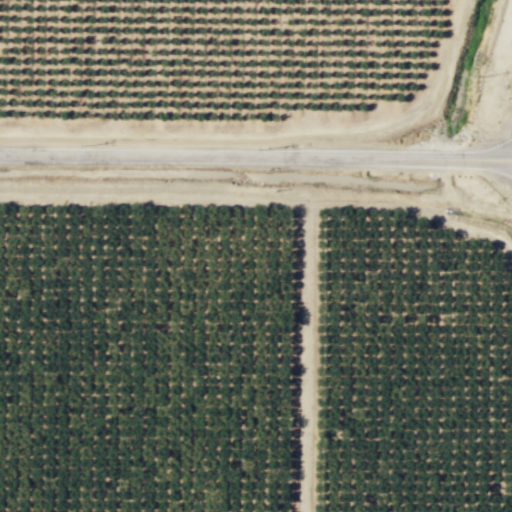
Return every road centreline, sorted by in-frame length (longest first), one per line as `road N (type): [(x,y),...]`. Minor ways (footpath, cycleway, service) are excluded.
road 1 (track): [(0,128),(351,130),(394,122),(435,91),(469,0)]
road 2 (track): [(511,255),(435,211),(378,200),(0,194)]
road 3 (tertiary): [(511,159),(0,154)]
road 4 (track): [(304,511),(306,199)]
